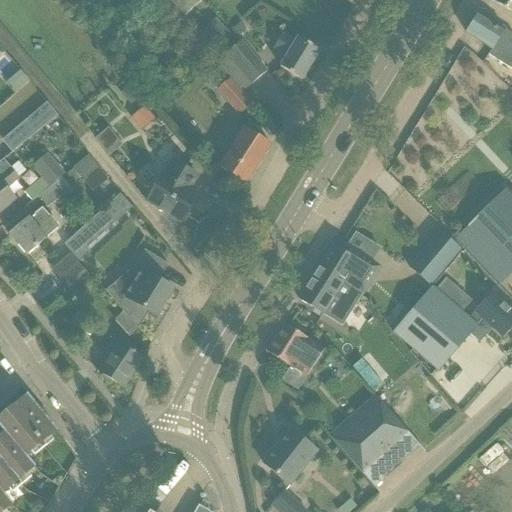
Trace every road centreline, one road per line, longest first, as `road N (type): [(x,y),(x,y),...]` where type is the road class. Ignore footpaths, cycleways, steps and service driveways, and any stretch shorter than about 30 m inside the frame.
road 1 (unclassified): [(380,0),(169,336),(174,361),(195,376)]
road 2 (residential): [(300,209),(331,224),(340,217),(474,0)]
road 3 (primary): [(300,209),(424,5)]
road 4 (primary): [(195,376),(300,209)]
road 5 (unclassified): [(379,511),(511,388)]
